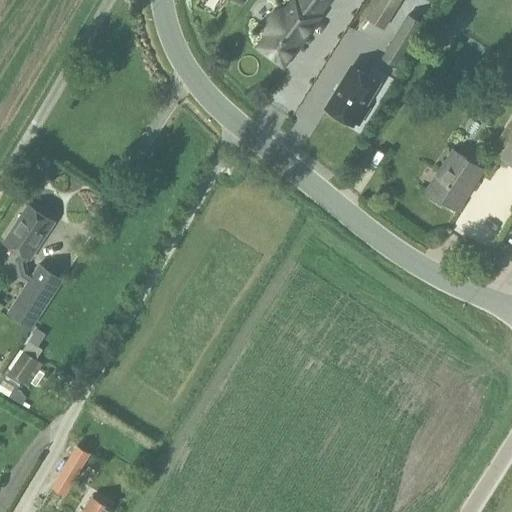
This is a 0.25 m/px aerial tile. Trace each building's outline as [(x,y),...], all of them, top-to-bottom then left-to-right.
[(259,27),(259,34),(252,43),(276,63),(322,0),(284,0),(282,3),(278,3),(275,5),(269,9),(264,14),(260,22),(259,27)] [(380,29),(399,0),(375,0),(364,18),(380,29)] [(420,23),(409,16),(383,58),(394,65),(420,23)] [(353,66),(327,109),(352,125),(354,121),(359,124),(368,108),(364,105),(378,82),(353,66)] [(511,118),(489,153),(511,169),(511,118)] [(457,210),(485,170),(453,151),(426,190),(457,210)] [(30,259),(55,223),(29,205),(4,242),(30,259)] [(0,260),(0,284),(11,290),(24,262),(4,253),(0,260)] [(31,330),(64,280),(40,264),(7,313),(31,330)] [(24,383),(38,361),(23,352),(10,374),(24,383)] [(71,455),(53,486),(65,494),(84,463),(90,453),(78,445),(71,455)] [(109,511),(111,509),(94,498),(85,511),(109,511)]
